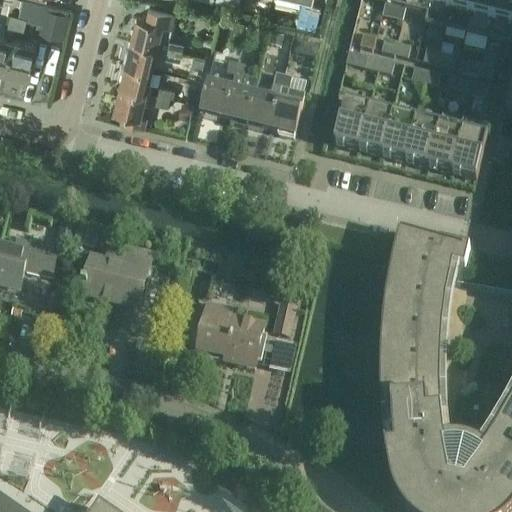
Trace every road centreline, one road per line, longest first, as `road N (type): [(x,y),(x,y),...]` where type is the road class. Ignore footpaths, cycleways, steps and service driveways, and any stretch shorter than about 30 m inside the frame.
road 1 (residential): [(464,233),(57,136)]
road 2 (residential): [(294,466),(132,396),(0,363)]
road 3 (residential): [(57,136),(91,0)]
